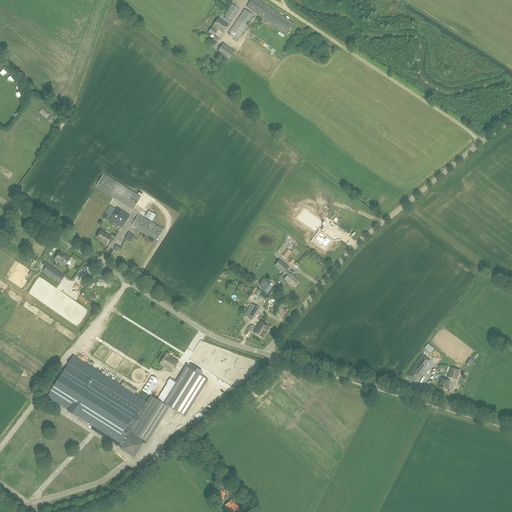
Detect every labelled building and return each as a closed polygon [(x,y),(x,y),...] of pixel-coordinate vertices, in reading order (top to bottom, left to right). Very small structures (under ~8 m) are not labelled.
[(251,0),(246,7),(287,34),(293,24),(258,0),(251,0)] [(232,4),(224,15),(226,16),(224,19),(230,23),(239,9),(232,4)] [(246,25),(253,15),(244,9),(228,34),(238,40),(248,26),(246,25)] [(219,18),(216,22),(208,33),(211,35),(210,36),(213,38),(212,39),(217,42),(219,38),(215,35),(215,37),(214,36),(217,32),(215,30),(216,28),(223,33),(229,24),(219,18)] [(217,52),(229,60),(235,52),(223,43),(217,52)] [(96,186),(133,209),(141,197),(104,174),(96,186)] [(154,205),(157,200),(146,193),(138,205),(146,210),(150,203),(154,205)] [(110,206),(103,218),(106,220),(109,216),(111,217),(109,220),(122,228),(130,216),(117,208),(116,210),(110,206)] [(146,215),(153,220),(157,214),(150,209),(146,215)] [(305,211),(300,217),(315,227),(320,221),(305,211)] [(132,225),(157,240),(163,229),(138,214),(132,225)] [(96,238),(107,245),(112,238),(101,231),(96,238)] [(326,247),(331,241),(320,233),(315,239),(319,242),(317,243),(321,246),(323,245),(326,247)] [(125,238),(122,244),(132,250),(137,241),(133,238),(131,241),(125,238)] [(71,258),(65,255),(60,251),(54,259),(65,267),(71,258)] [(285,279),(294,287),(299,281),(286,270),(289,267),(280,260),(275,266),(287,276),(285,279)] [(43,271),(60,283),(64,276),(47,264),(43,271)] [(253,318),(259,309),(251,304),(245,314),(253,318)] [(263,338),(270,327),(260,321),(254,333),(263,338)] [(159,364),(172,372),(178,361),(168,356),(169,354),(166,353),(159,364)] [(431,360),(424,354),(408,376),(415,381),(431,360)] [(149,400),(148,400),(147,402),(73,355),(47,397),(77,416),(78,415),(122,443),(124,439),(126,440),(123,445),(132,451),(138,449),(144,441),(147,443),(169,408),(151,396),(149,400)] [(186,366),(176,382),(170,379),(157,400),(151,396),(148,400),(149,400),(151,396),(169,408),(184,417),(208,380),(186,366)] [(457,379),(459,370),(451,367),(448,377),(457,379)] [(151,377),(142,391),(149,395),(158,381),(151,377)] [(447,390),(449,380),(441,378),(438,388),(447,390)] [(223,497),(226,495),(222,490),(214,496),(219,502),(224,498),(223,497)] [(240,511),(232,500),(225,505),(229,510),(227,511),(226,511),(240,511)]
